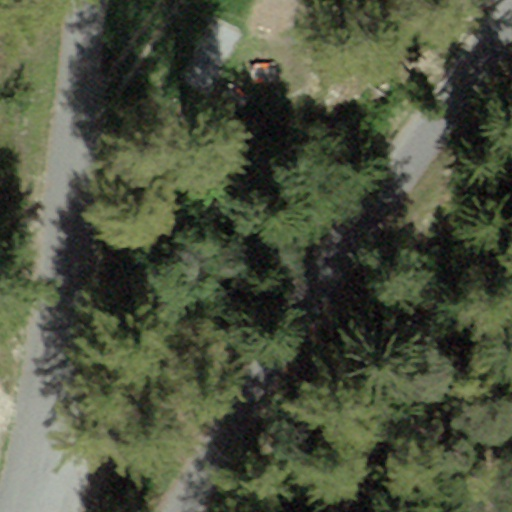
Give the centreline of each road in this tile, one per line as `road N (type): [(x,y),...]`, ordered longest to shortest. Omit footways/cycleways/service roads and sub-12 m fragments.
road 1 (unclassified): [(511,18),(332,267),(188,511)]
road 2 (unclassified): [(26,511),(52,372),(88,0)]
